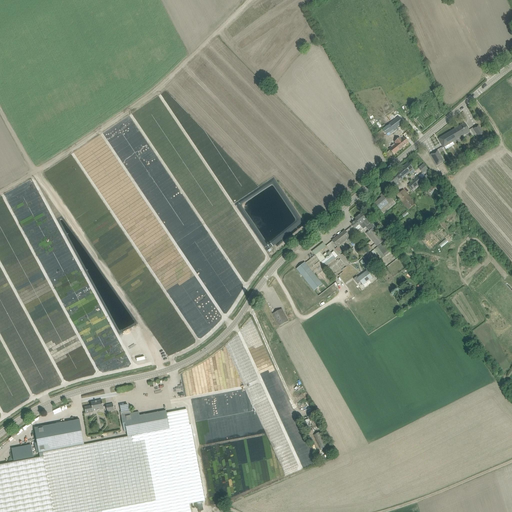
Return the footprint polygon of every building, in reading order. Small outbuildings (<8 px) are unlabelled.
[(377,133),(381,138),(386,134),(387,136),(404,123),(399,117),(377,133)] [(465,123),(452,131),(457,139),(470,132),(467,128),(465,123)] [(479,126),(474,129),(479,138),(484,135),(479,126)] [(438,139),(441,143),(443,147),(457,139),(452,131),(438,139)] [(395,143),(389,149),(394,155),(409,142),(405,137),(402,140),(400,137),(394,142),(395,143)] [(437,151),(430,155),(437,166),(444,161),(437,151)] [(387,180),(390,184),(395,189),(401,184),(399,182),(414,169),(408,163),(387,180)] [(423,164),(418,168),(422,173),(428,169),(423,164)] [(419,175),(408,185),(413,191),(424,182),(419,175)] [(404,190),(397,195),(408,210),(415,204),(404,190)] [(375,203),(378,207),(383,214),(395,204),(386,192),(385,192),(380,196),(381,198),(375,203)] [(356,220),(351,224),(355,228),(360,224),(362,227),(361,227),(363,229),(366,227),(369,231),(366,233),(377,246),(384,240),(375,228),(374,227),(375,227),(371,222),(368,218),(366,219),(361,214),(355,219),(356,220)] [(194,231),(197,238),(202,236),(203,237),(208,235),(201,222),(196,225),(195,222),(191,224),(192,228),(190,229),(192,232),(194,231)] [(332,241),(335,245),(337,247),(350,237),(345,231),(332,241)] [(379,245),(377,247),(385,256),(391,251),(387,245),(383,241),(379,244),(379,245)] [(373,250),(371,253),(376,258),(379,255),(373,250)] [(368,265),(374,262),(370,253),(364,256),(368,265)] [(343,272),(340,267),(344,264),(340,259),(329,268),(337,277),(343,272)] [(322,284),(305,262),(296,269),(314,291),(322,284)] [(367,271),(357,278),(360,282),(363,285),(373,278),(367,271)] [(282,309),(273,314),(279,326),(288,321),(282,309)] [(270,367),(260,369),(262,378),(268,377),(268,374),(271,373),(270,367)] [(92,406),(84,407),(86,414),(93,412),(104,409),(102,400),(91,403),(92,406)] [(113,404),(106,406),(107,412),(114,411),(113,404)] [(121,412),(124,432),(127,432),(127,437),(169,429),(167,413),(166,411),(140,416),(139,412),(131,414),(131,413),(129,411),(128,406),(120,407),(121,412)] [(187,409),(167,413),(169,429),(190,425),(187,409)] [(39,453),(43,453),(84,445),(80,420),(34,428),(39,453)] [(43,457),(49,486),(53,511),(190,511),(189,503),(205,501),(200,476),(190,425),(169,429),(127,437),(84,445),(43,453),(43,457)] [(321,432),(318,433),(314,435),(321,449),(323,448),(325,453),(329,451),(327,446),(328,446),(321,432)] [(31,446),(12,449),(14,461),(33,457),(31,446)] [(53,511),(49,486),(43,457),(0,465),(0,511),(53,511)] [(301,461),(303,468),(312,464),(309,458),(306,459),(301,461)]
